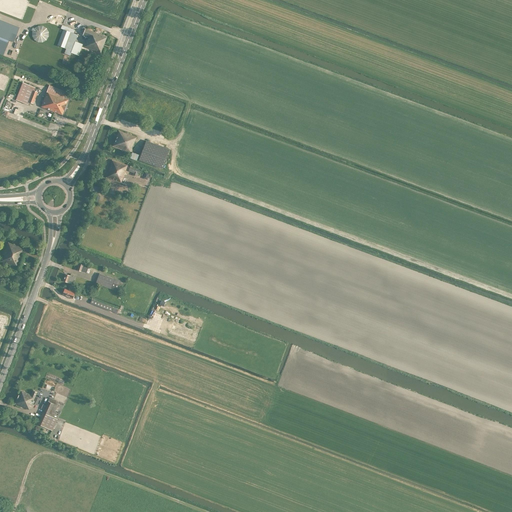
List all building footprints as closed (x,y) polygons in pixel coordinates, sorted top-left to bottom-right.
[(0,53),(2,54),(3,54),(9,39),(13,41),(16,34),(19,26),(0,18),(0,53)] [(62,24),(61,28),(63,28),(57,44),(64,47),(66,48),(64,52),(70,54),(71,52),(79,54),(83,43),(75,40),(78,34),(74,32),(75,29),(62,24)] [(32,25),(32,40),(47,40),(47,25),(32,25)] [(100,52),(106,36),(85,28),(82,34),(83,34),(82,37),(87,39),(86,41),(84,46),(100,52)] [(16,99),(29,104),(29,101),(33,103),(37,91),(34,90),(35,86),(22,82),(16,99)] [(68,98),(63,96),(65,90),(49,84),(41,106),(62,114),(68,98)] [(137,136),(119,130),(113,145),(131,152),(137,136)] [(163,167),(170,148),(146,139),(139,158),(163,167)] [(131,157),(137,159),(139,153),(133,151),(131,157)] [(121,182),(127,164),(112,159),(106,177),(121,182)] [(139,169),(130,166),(128,170),(133,172),(133,174),(137,176),(139,169)] [(17,267),(23,253),(22,252),(24,248),(8,241),(1,261),(17,267)] [(80,262),(77,269),(85,272),(88,265),(80,262)] [(70,275),(65,273),(63,280),(72,283),(75,277),(74,277),(75,274),(71,273),(70,275)] [(117,290),(119,285),(121,280),(100,273),(96,282),(110,288),(117,290)] [(73,298),(75,292),(65,288),(63,294),(73,298)] [(92,298),(90,302),(95,304),(111,310),(113,306),(92,298)] [(37,391),(33,389),(31,394),(21,390),(15,402),(29,408),(30,405),(31,405),(37,391)] [(53,416),(58,405),(59,401),(57,400),(50,397),(46,404),(43,403),(41,408),(44,409),(38,423),(52,429),(57,418),(53,416)]
